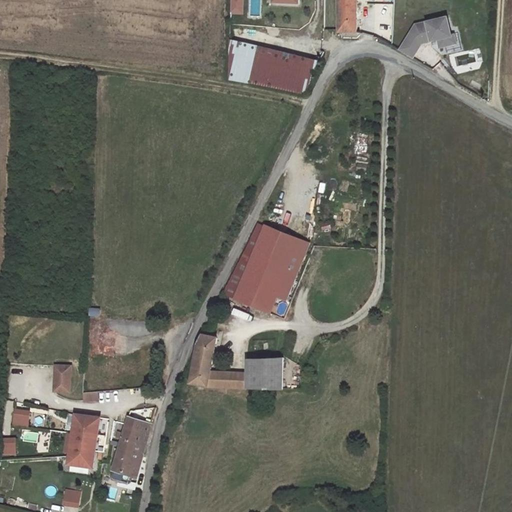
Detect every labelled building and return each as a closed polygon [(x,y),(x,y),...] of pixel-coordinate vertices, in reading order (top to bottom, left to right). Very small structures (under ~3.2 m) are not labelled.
[(249,0),(248,22),(264,24),(265,0),(249,0)] [(294,0),(294,23),(319,23),(319,0),(294,0)] [(336,0),(334,31),(352,31),(355,7),(378,9),(378,0),(336,0)] [(264,24),(248,22),(243,67),(240,82),(264,87),(267,75),(260,74),(264,24)] [(409,59),(415,39),(398,29),(392,39),(377,30),(372,39),(409,59)] [(264,87),(300,94),(306,81),(267,75),(264,87)] [(260,231),(249,251),(224,298),(260,314),(291,245),(265,234),(260,231)] [(291,245),(260,314),(260,319),(278,318),(291,245)] [(224,298),(249,251),(243,247),(218,296),(224,298)] [(224,298),(218,296),(211,309),(217,312),(224,298)] [(284,387),(283,357),(246,358),(246,372),(209,370),(214,337),(201,335),(196,344),(189,382),(206,384),(284,387)] [(61,371),(45,370),(44,393),(59,394),(61,371)] [(87,404),(87,395),(77,395),(77,405),(87,404)] [(60,460),(59,467),(83,470),(84,458),(92,459),(94,444),(87,444),(89,420),(70,416),(60,460)] [(117,490),(119,481),(122,471),(131,473),(133,460),(141,428),(121,423),(103,486),(117,490)] [(122,471),(119,481),(131,483),(131,473),(122,471)]
